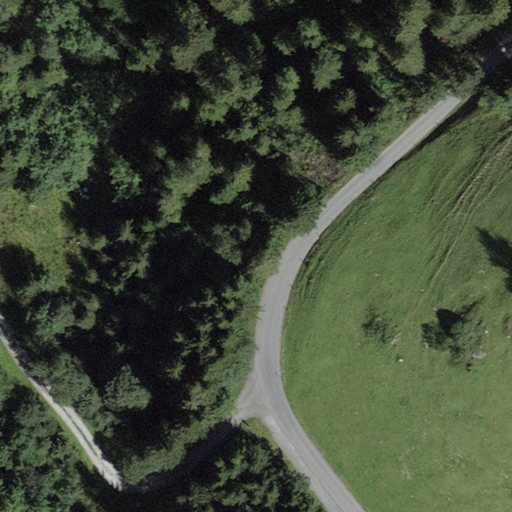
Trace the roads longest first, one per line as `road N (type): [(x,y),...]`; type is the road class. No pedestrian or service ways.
road 1 (residential): [(348,511),(269,395),(267,345),(280,284),(334,207),(511,42)]
road 2 (track): [(0,324),(108,472),(137,486),(173,477),(192,462),(267,381)]
